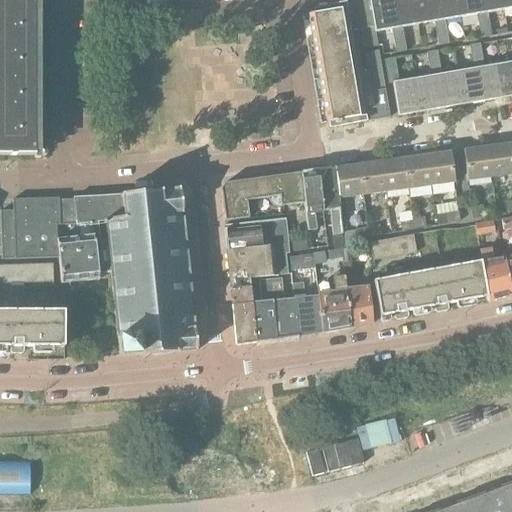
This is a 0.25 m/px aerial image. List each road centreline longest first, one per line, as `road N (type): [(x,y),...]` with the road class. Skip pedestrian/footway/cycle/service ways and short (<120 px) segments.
road 1 (residential): [(511,318),(215,370)]
road 2 (unclassified): [(258,507),(352,490),(511,434)]
road 3 (unclassified): [(215,370),(216,390),(206,401),(0,424)]
road 4 (residential): [(215,370),(0,383)]
road 5 (residential): [(215,370),(196,168)]
road 6 (residential): [(314,152),(511,131)]
road 7 (residential): [(59,179),(61,0)]
road 8 (residential): [(314,152),(286,0)]
road 9 (residential): [(196,168),(59,179)]
